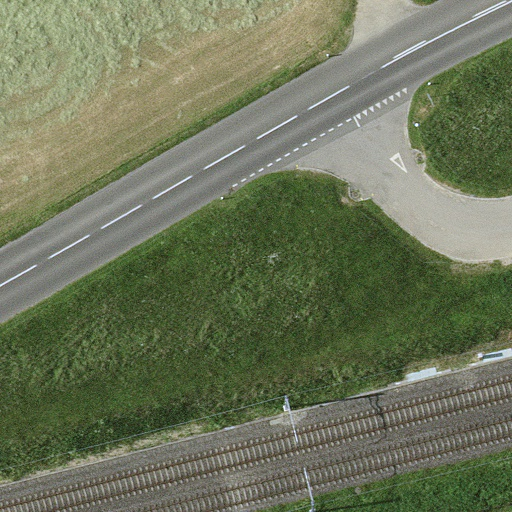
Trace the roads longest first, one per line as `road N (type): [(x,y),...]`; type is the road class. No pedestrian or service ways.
road 1 (tertiary): [(0,285),(337,90)]
road 2 (unclassified): [(511,224),(467,229),(410,195),(376,157),(337,90)]
road 3 (tertiary): [(337,90),(509,0)]
